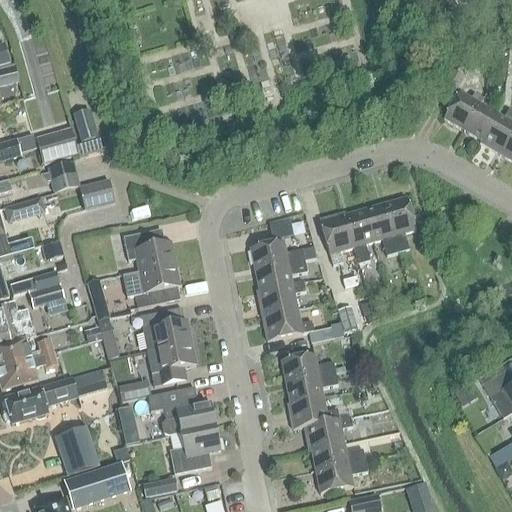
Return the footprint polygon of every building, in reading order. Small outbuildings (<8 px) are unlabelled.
[(402,0),(406,12),(435,4),(433,0),(402,0)] [(6,54),(0,55),(0,68),(9,66),(6,54)] [(14,68),(0,71),(0,84),(17,80),(14,68)] [(464,80),(449,71),(432,99),(447,108),(464,80)] [(461,133),(480,101),(472,97),(470,101),(458,95),(442,122),(461,133)] [(461,133),(480,144),(496,117),(479,107),(482,102),(480,101),(461,133)] [(479,146),(498,157),(511,133),(511,115),(507,112),(503,121),(496,117),(480,144),(479,146)] [(90,116),(75,120),(81,145),(97,141),(90,116)] [(70,132),(34,142),(42,167),(77,157),(70,132)] [(511,133),(498,157),(511,165),(511,133)] [(32,139),(21,142),(0,148),(0,166),(21,160),(20,156),(36,152),(32,139)] [(99,143),(76,149),(79,159),(101,153),(99,143)] [(46,171),(50,185),(76,178),(73,165),(46,171)] [(79,190),(76,178),(50,185),(53,197),(79,190)] [(86,186),(90,210),(119,205),(116,182),(86,186)] [(0,197),(11,194),(8,183),(0,185),(0,197)] [(40,200),(3,211),(7,227),(45,216),(40,200)] [(383,207),(397,256),(408,253),(403,237),(415,233),(406,201),(383,207)] [(386,259),(397,256),(383,207),(363,213),(373,245),(381,243),(386,259)] [(364,248),(373,245),(363,213),(344,218),(344,216),(340,217),(350,252),(353,251),(357,267),(369,264),(364,248)] [(350,252),(340,217),(318,223),(328,258),(329,258),(332,269),(342,266),(339,255),(350,252)] [(20,244),(6,248),(0,224),(0,261),(10,259),(10,258),(23,254),(20,244)] [(289,224),(268,228),(271,242),(292,238),(289,224)] [(136,263),(138,275),(174,268),(170,245),(158,248),(155,234),(122,241),(127,265),(136,263)] [(254,275),(304,264),(315,262),(313,250),(285,256),(282,245),(249,251),(254,275)] [(306,276),(304,264),(254,275),(258,294),(291,287),(290,279),(306,276)] [(126,301),(134,299),(137,312),(165,306),(162,293),(179,290),(174,268),(138,275),(122,278),(126,301)] [(0,303),(8,302),(0,273),(0,303)] [(26,296),(27,299),(59,290),(54,274),(8,288),(12,300),(26,296)] [(291,287),(258,294),(256,294),(261,319),(296,312),(293,298),(305,295),(302,285),(291,287)] [(63,303),(59,290),(27,299),(31,312),(63,303)] [(339,293),(343,315),(356,313),(352,291),(339,293)] [(108,321),(103,302),(91,305),(96,324),(108,321)] [(0,309),(0,350),(26,343),(35,340),(32,331),(30,323),(27,314),(18,316),(15,305),(0,309)] [(299,327),(296,312),(261,319),(266,345),(302,337),(313,335),(311,325),(299,327)] [(146,355),(154,353),(190,346),(186,323),(174,326),(171,313),(139,320),(146,355)] [(108,322),(97,325),(100,336),(111,333),(108,322)] [(40,360),(53,356),(49,343),(36,346),(38,355),(30,357),(26,343),(0,350),(0,371),(31,362),(32,363),(40,361),(40,360)] [(190,346),(154,353),(157,366),(149,367),(153,390),(186,384),(183,371),(195,368),(190,346)] [(57,370),(53,356),(40,360),(40,361),(32,363),(31,362),(0,371),(0,395),(38,385),(34,372),(43,370),(44,374),(57,370)] [(285,387),(335,377),(332,365),(316,369),(313,357),(280,364),(285,387)] [(11,428),(34,421),(37,423),(43,421),(44,418),(48,417),(46,409),(77,400),(75,391),(104,383),(101,374),(4,401),(7,413),(5,416),(7,424),(10,425),(11,428)] [(511,384),(505,374),(482,388),(502,423),(511,416),(511,384)] [(337,388),(335,377),(285,387),(289,406),(287,407),(287,410),(323,403),(320,391),(337,388)] [(473,403),(465,389),(451,397),(459,411),(473,403)] [(193,390),(147,400),(150,415),(162,413),(164,423),(160,428),(162,436),(167,439),(180,437),(215,429),(210,405),(197,408),(193,390)] [(292,433),(303,431),(338,423),(338,422),(336,412),(325,415),(323,403),(287,410),(292,433)] [(133,422),(129,410),(115,414),(118,426),(133,422)] [(307,451),(343,444),(340,433),(352,430),(349,420),(338,422),(338,423),(303,431),(307,451)] [(215,429),(180,437),(183,452),(168,454),(173,478),(210,470),(207,456),(220,454),(215,429)] [(71,479),(98,470),(85,431),(58,440),(71,479)] [(314,474),(364,464),(362,452),(345,456),(343,444),(307,451),(308,455),(310,455),(314,474)] [(364,464),(314,474),(319,497),(352,490),(350,479),(367,475),(364,464)] [(494,471),(501,484),(511,477),(511,474),(506,465),(494,471)] [(38,511),(77,511),(130,495),(120,466),(63,485),(70,507),(66,508),(64,504),(38,511)] [(152,502),(182,493),(178,479),(148,487),(152,502)] [(203,491),(206,504),(219,501),(216,493),(215,493),(214,489),(203,491)] [(380,511),(377,496),(347,503),(349,511),(380,511)] [(433,511),(430,501),(409,508),(410,511),(433,511)]
